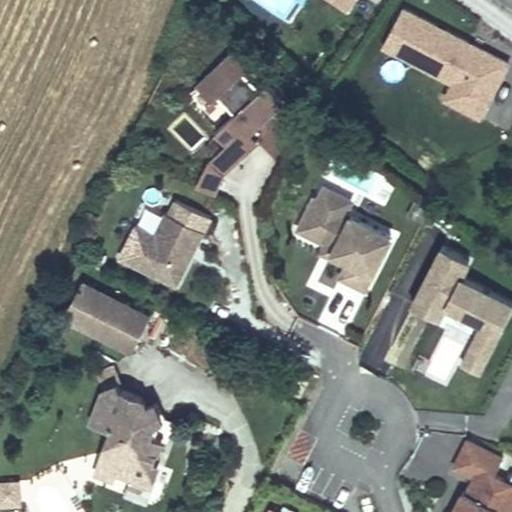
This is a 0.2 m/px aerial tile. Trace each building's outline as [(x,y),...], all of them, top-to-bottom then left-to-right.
[(326,0),(350,14),(357,0),(326,0)] [(381,51),(445,80),(437,99),(483,121),(511,59),(401,8),(381,51)] [(281,112),(230,57),(197,85),(215,106),(221,102),(236,120),(216,138),(226,149),(207,164),(196,190),(215,200),(225,178),(258,150),(249,139),(281,112)] [(168,130),(193,150),(207,133),(181,113),(168,130)] [(359,204),(325,187),(319,200),(313,197),(294,233),(334,251),(329,260),(344,268),(337,281),(368,296),(395,239),(352,219),(359,204)] [(203,239),(211,223),(174,203),(167,216),(164,215),(154,235),(134,225),(115,262),(178,293),(206,242),(203,239)] [(473,265),(442,249),(409,311),(444,330),(451,317),(479,331),(461,368),(484,380),(511,321),(511,303),(465,282),(473,265)] [(133,359),(152,317),(82,284),(63,325),(133,359)] [(299,372),(291,389),(300,394),(309,377),(299,372)] [(162,420),(154,402),(147,405),(145,400),(118,390),(116,385),(104,390),(93,419),(114,427),(105,451),(113,471),(115,472),(135,479),(136,477),(152,483),(159,467),(152,464),(156,453),(158,454),(163,442),(151,437),(157,423),(162,420)] [(430,427),(463,428),(463,415),(431,413),(430,427)] [(504,458),(466,438),(449,471),(468,480),(451,511),(511,511),(511,484),(495,476),(504,458)] [(113,471),(105,451),(97,471),(113,477),(115,472),(113,471)] [(151,486),(152,483),(136,477),(135,479),(151,486)] [(16,484),(0,484),(0,500),(0,504),(17,502),(16,484)]
